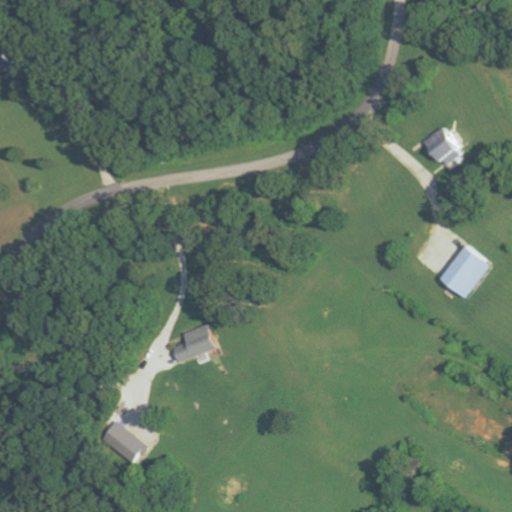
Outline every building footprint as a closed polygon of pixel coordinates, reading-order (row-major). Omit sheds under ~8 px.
[(0,76),(16,66),(5,49),(0,52),(0,76)] [(431,139),(442,161),(462,151),(451,129),(431,139)] [(471,299),(496,265),(470,245),(445,279),(471,299)] [(178,347),(183,362),(221,349),(212,324),(187,333),(191,342),(178,347)] [(106,439),(137,463),(151,444),(121,420),(106,439)]
